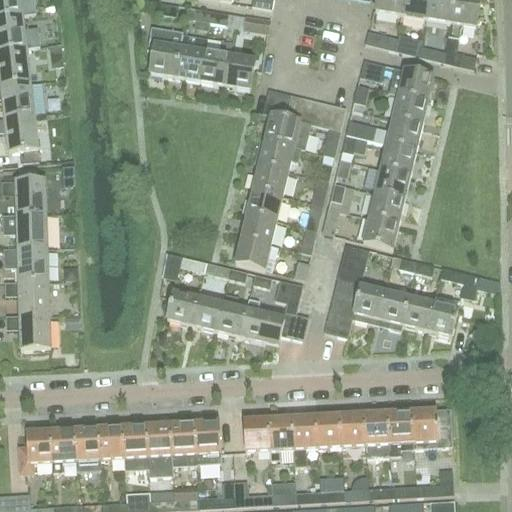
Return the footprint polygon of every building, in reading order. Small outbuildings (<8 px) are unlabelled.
[(0,0),(0,22),(36,17),(33,0),(0,0)] [(273,0),(253,0),(252,10),(272,13),(273,0)] [(401,20),(403,0),(377,0),(375,15),(401,20)] [(403,0),(401,20),(425,24),(429,0),(403,0)] [(454,0),(429,0),(425,24),(450,28),(454,0)] [(451,28),(450,40),(459,42),(461,29),(476,32),(481,1),(475,0),(454,0),(450,28),(451,28)] [(159,18),(176,21),(178,9),(161,6),(159,18)] [(211,26),(213,15),(187,11),(185,22),(211,26)] [(213,15),(211,26),(225,29),(224,30),(235,32),(237,19),(213,15)] [(36,17),(0,22),(0,55),(40,51),(37,32),(26,34),(24,19),(36,18),(36,17)] [(270,24),(237,19),(235,32),(242,33),(242,34),(268,38),(270,24)] [(176,82),(183,39),(182,39),(182,36),(151,31),(149,50),(155,51),(151,77),(176,82)] [(365,48),(395,55),(398,42),(368,35),(365,48)] [(183,39),(176,82),(201,86),(206,57),(205,56),(207,42),(183,39)] [(206,57),(201,86),(226,90),(231,61),(230,61),(232,47),(221,45),(219,59),(206,57)] [(419,61),(422,50),(405,46),(402,57),(419,61)] [(447,56),(422,50),(419,61),(445,67),(447,56)] [(40,51),(0,55),(0,78),(1,89),(0,89),(32,85),(28,52),(40,51)] [(457,58),(452,57),(450,68),(473,74),(476,63),(457,58)] [(256,65),(231,61),(226,90),(251,94),(256,65)] [(371,84),(375,66),(362,64),(359,81),(371,84)] [(398,99),(428,107),(435,81),(404,74),(404,75),(395,73),(389,97),(398,99)] [(36,119),(32,85),(0,89),(0,103),(2,103),(5,123),(36,119)] [(357,89),(352,114),(363,116),(368,91),(357,89)] [(274,119),(280,96),(269,94),(264,117),(271,118),(271,119),(274,119)] [(280,96),(274,119),(286,122),(292,99),(280,96)] [(292,99),(286,122),(297,125),(302,102),(292,99)] [(428,107),(398,99),(392,124),(422,131),(428,107)] [(302,102),(297,125),(307,127),(313,104),(302,102)] [(323,107),(313,104),(307,127),(310,128),(311,128),(318,130),(323,107)] [(323,107),(318,130),(329,132),(329,133),(330,133),(335,110),(323,107)] [(346,112),(335,110),(330,133),(340,135),(346,112)] [(36,119),(5,123),(0,123),(0,136),(6,136),(9,157),(41,153),(36,119)] [(271,119),(265,144),(301,153),(305,154),(310,128),(307,127),(297,125),(286,122),(274,119),(271,119)] [(422,131),(392,124),(389,136),(376,133),(373,145),(386,148),(386,149),(416,156),(422,131)] [(349,126),(346,139),(357,141),(359,142),(362,129),(349,126)] [(330,133),(329,133),(323,158),(334,161),(340,135),(330,133)] [(346,139),(340,163),(351,166),(357,141),(346,139)] [(255,168),(259,169),(289,176),(292,165),(298,166),(301,153),(265,144),(262,155),(258,154),(255,168)] [(416,156),(386,149),(380,173),(410,180),(416,156)] [(334,161),(323,158),(317,183),(328,185),(334,161)] [(351,166),(340,163),(336,179),(347,182),(351,166)] [(289,176),(259,169),(253,193),(283,201),(289,176)] [(38,173),(18,174),(19,185),(39,184),(38,173)] [(410,180),(380,173),(374,198),(404,205),(410,180)] [(328,185),(317,183),(311,207),(322,210),(328,185)] [(19,185),(3,186),(3,200),(16,200),(17,219),(47,218),(46,184),(39,184),(19,185)] [(327,211),(339,214),(344,190),(332,188),(327,211)] [(283,201),(253,193),(247,218),(277,225),(283,201)] [(374,198),(368,222),(398,229),(404,205),(374,198)] [(322,210),(311,207),(306,231),(317,233),(322,210)] [(339,214),(327,211),(322,237),(334,240),(339,214)] [(17,219),(3,220),(4,234),(11,234),(11,239),(18,239),(19,253),(48,252),(47,218),(17,219)] [(277,225),(247,218),(241,243),(272,250),(277,225)] [(398,229),(368,222),(362,246),(392,253),(398,229)] [(317,233),(306,231),(300,256),(311,259),(317,233)] [(272,250),(241,243),(235,268),(266,275),(272,250)] [(346,249),(343,261),(365,266),(368,255),(346,249)] [(19,253),(5,254),(5,268),(11,267),(11,273),(18,272),(19,287),(50,286),(48,252),(19,253)] [(180,271),(182,261),(166,257),(161,280),(177,284),(180,271)] [(207,267),(182,261),(180,271),(204,277),(207,267)] [(343,261),(341,271),(363,276),(365,266),(343,261)] [(416,276),(418,267),(393,261),(391,270),(416,276)] [(305,284),(309,268),(298,265),(294,281),(305,284)] [(207,267),(204,277),(229,282),(231,273),(207,267)] [(418,267),(416,276),(430,279),(432,270),(418,267)] [(363,276),(341,271),(338,283),(360,288),(363,276)] [(231,273),(229,282),(245,286),(247,277),(231,273)] [(473,304),(479,281),(450,274),(447,284),(463,288),(460,301),(473,304)] [(253,289),(270,293),(272,283),(255,279),(253,289)] [(360,288),(338,283),(335,294),(359,299),(362,290),(360,290),(360,288)] [(278,295),(301,300),(303,291),(280,285),(278,295)] [(362,290),(359,299),(357,310),(354,321),(353,325),(366,328),(369,326),(378,328),(385,296),(384,296),(387,288),(377,285),(374,293),(362,290)] [(19,287),(5,287),(6,301),(20,301),(20,320),(51,319),(50,286),(19,287)] [(335,294),(333,305),(357,310),(359,299),(335,294)] [(301,300),(278,295),(275,305),(299,310),(301,300)] [(197,302),(174,296),(168,324),(190,330),(197,302)] [(385,296),(378,328),(389,331),(390,334),(402,337),(404,331),(410,302),(385,296)] [(434,307),(427,336),(451,342),(460,305),(436,299),(434,307)] [(197,302),(190,330),(216,336),(222,308),(197,302)] [(434,307),(410,302),(404,331),(427,336),(434,307)] [(247,314),(240,342),(281,352),(283,341),(291,343),(297,318),(284,315),(282,322),(257,316),(259,307),(249,304),(247,314)] [(333,305),(330,316),(341,318),(354,321),(357,310),(333,305)] [(247,314),(222,308),(216,336),(240,342),(247,314)] [(341,318),(330,316),(325,338),(335,340),(341,318)] [(310,322),(297,318),(291,343),(304,345),(310,322)] [(354,321),(341,318),(335,340),(349,343),(353,325),(354,321)] [(51,320),(8,321),(7,321),(7,335),(21,334),(22,354),(52,353),(51,320)] [(67,320),(67,332),(79,332),(79,320),(67,320)] [(450,413),(412,415),(414,453),(452,451),(450,413)] [(412,415),(389,416),(390,460),(390,461),(401,461),(401,455),(414,454),(414,453),(412,415)] [(366,461),(390,460),(389,416),(364,418),(366,450),(366,461)] [(364,418),(340,419),(342,452),(366,450),(364,418)] [(342,452),(340,419),(316,420),(318,453),(342,452)] [(316,420),(292,422),(294,455),(294,471),(306,471),(305,454),(318,453),(316,420)] [(292,422),(269,423),(270,456),(270,465),(280,464),(280,455),(294,455),(292,422)] [(270,456),(269,423),(244,424),(246,457),(270,456)] [(220,426),(195,427),(197,468),(221,467),(221,458),(220,426)] [(195,427),(170,428),(172,470),(172,471),(197,469),(197,468),(195,427)] [(170,428),(147,430),(149,473),(149,482),(173,480),(172,471),(172,470),(170,428)] [(147,430),(123,431),(124,463),(125,475),(149,473),(147,430)] [(123,431),(99,432),(101,465),(124,463),(123,431)] [(101,465),(99,432),(75,433),(77,466),(101,465)] [(75,433),(51,435),(53,467),(53,476),(63,476),(63,467),(77,466),(75,433)] [(53,467),(51,435),(27,436),(27,451),(18,452),(20,479),(34,478),(34,468),(53,467)] [(415,490),(416,501),(453,499),(452,474),(439,475),(440,488),(415,490)] [(314,489),(314,478),(293,478),(293,488),(314,489)] [(145,479),(124,480),(124,490),(145,490),(145,479)] [(369,504),(368,493),(367,493),(366,481),(359,481),(357,483),(355,484),(353,486),(352,488),(351,491),(350,493),(344,494),(345,505),(369,504)] [(231,511),(236,511),(235,486),(222,487),(222,501),(199,502),(199,511),(231,511)] [(272,510),(272,498),(248,500),(247,486),(235,486),(236,511),(272,510)] [(415,490),(391,491),(392,503),(416,501),(415,490)] [(392,503),(391,491),(368,493),(369,504),(392,503)] [(344,494),(321,495),(321,507),(345,505),(344,494)] [(321,495),(296,497),(296,508),(321,507),(321,495)] [(296,508),(296,497),(272,498),(272,510),(296,508)] [(29,511),(30,498),(17,499),(17,511),(55,511),(39,511),(29,511)] [(0,511),(17,511),(17,499),(0,499),(0,511)] [(199,511),(199,502),(175,504),(175,511),(199,511)]
